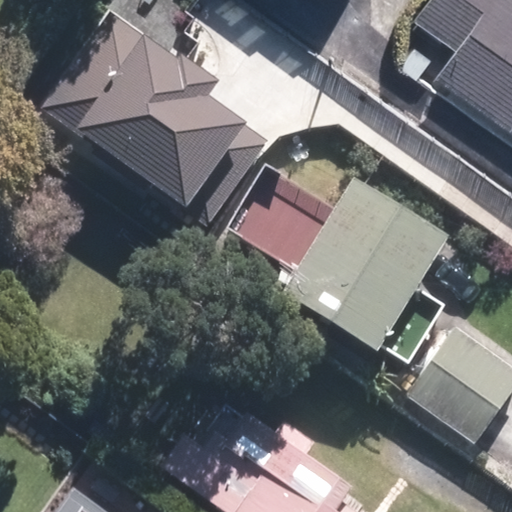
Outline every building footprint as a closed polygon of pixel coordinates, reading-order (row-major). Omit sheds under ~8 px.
[(115,0),(109,10),(181,57),(218,0),(115,0)] [(511,0),(428,0),(390,56),(436,88),(445,76),(511,121),(511,0)] [(248,124),(107,21),(40,112),(181,214),(248,124)] [(298,270),(288,287),(408,362),(447,301),(418,282),(446,237),(355,180),(340,204),(273,162),(231,228),(298,270)] [(511,387),(511,383),(453,340),(412,396),(473,440),(511,387)] [(186,434),(164,464),(231,511),(388,511),(244,410),(228,433),(214,423),(199,444),(186,434)] [(93,511),(74,498),(64,511),(93,511)]
